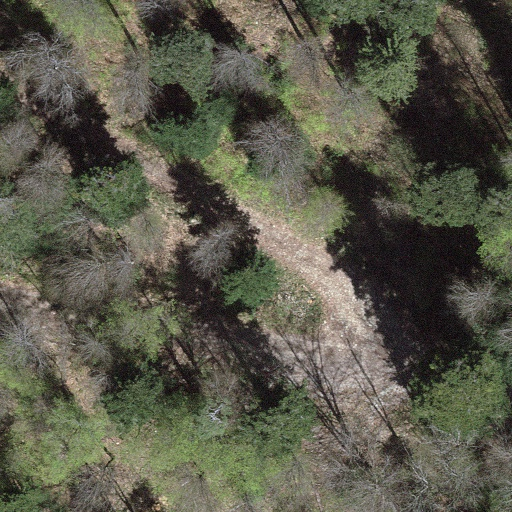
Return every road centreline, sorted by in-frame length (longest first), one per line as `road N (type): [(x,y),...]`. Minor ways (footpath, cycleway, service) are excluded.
road 1 (track): [(0,328),(152,381),(393,339),(511,380)]
road 2 (track): [(393,339),(321,246),(147,167),(0,63)]
